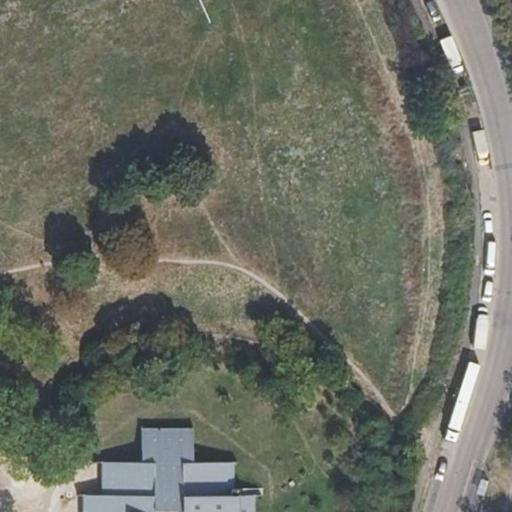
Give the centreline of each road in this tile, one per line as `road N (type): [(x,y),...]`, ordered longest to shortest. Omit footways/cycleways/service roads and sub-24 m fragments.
road 1 (residential): [(511,287),(451,511)]
road 2 (residential): [(464,0),(510,155)]
